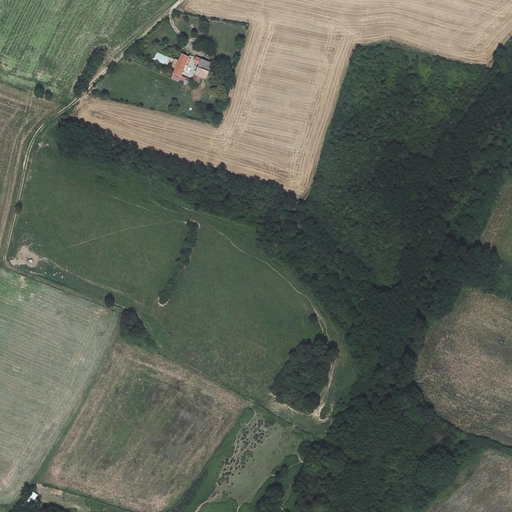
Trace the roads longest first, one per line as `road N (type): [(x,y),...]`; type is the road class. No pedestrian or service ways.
road 1 (track): [(30,486),(121,315),(6,266)]
road 2 (track): [(6,266),(31,143),(84,93)]
road 3 (unclassified): [(181,0),(84,93)]
